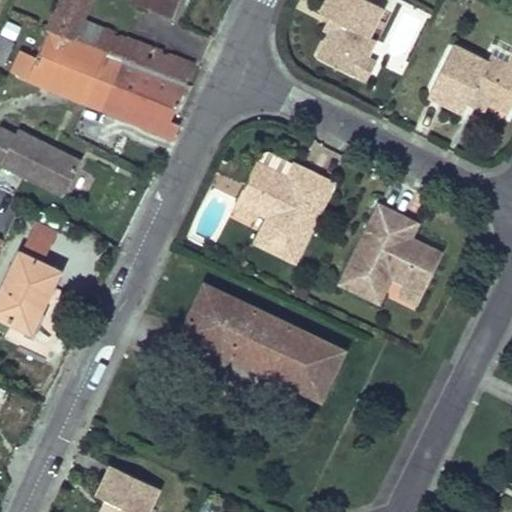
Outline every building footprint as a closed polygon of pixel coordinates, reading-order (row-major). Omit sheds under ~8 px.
[(62,0),(51,29),(72,37),(82,18),(91,0),(62,0)] [(128,0),(170,18),(177,0),(128,0)] [(383,7),(368,0),(328,0),(321,15),(330,19),(341,24),(337,32),(332,30),(331,33),(318,59),(357,78),(367,58),(376,40),(369,37),(374,26),(381,29),(384,22),(378,19),(383,7)] [(82,18),(72,37),(187,84),(195,66),(82,18)] [(5,19),(0,31),(0,61),(4,63),(19,25),(5,19)] [(331,33),(332,30),(337,32),(341,24),(330,19),(324,30),(331,33)] [(175,113),(187,84),(72,37),(51,29),(49,31),(37,57),(23,51),(13,72),(29,79),(174,137),(180,124),(177,122),(180,115),(175,113)] [(487,62),(454,45),(429,95),(464,113),(469,101),(475,91),(482,94),(480,99),(486,101),(509,113),(511,106),(511,54),(495,46),(491,55),(487,62)] [(367,58),(357,78),(366,82),(376,62),(367,58)] [(482,94),(475,91),(469,101),(482,108),(486,101),(480,99),(482,94)] [(0,127),(0,164),(63,196),(80,161),(18,130),(15,135),(0,127)] [(256,243),(295,262),(334,183),(307,170),(300,184),(288,178),(295,164),(269,151),(263,153),(258,163),(255,162),(236,201),(257,211),(268,217),(256,243)] [(288,178),(300,184),(307,170),(295,164),(288,178)] [(257,211),(236,201),(232,210),(252,220),(257,211)] [(379,205),(340,283),(379,303),(392,277),(404,283),(424,293),(443,254),(411,238),(399,232),(406,218),(379,205)] [(39,209),(23,240),(46,252),(62,220),(39,209)] [(418,224),(406,218),(399,232),(411,238),(418,224)] [(61,271),(21,251),(0,294),(0,316),(32,331),(61,271)] [(419,302),(424,293),(404,283),(399,292),(419,302)] [(293,326),(205,284),(182,332),(269,374),(293,326)] [(344,351),(293,326),(269,374),(320,399),(344,351)] [(97,495),(105,499),(116,504),(112,511),(108,510),(106,511),(147,511),(159,487),(112,464),(97,495)] [(116,504),(105,499),(100,510),(103,511),(106,511),(108,510),(112,511),(116,504)]
